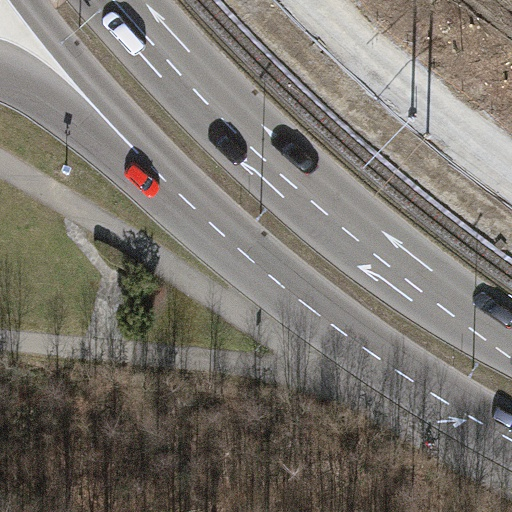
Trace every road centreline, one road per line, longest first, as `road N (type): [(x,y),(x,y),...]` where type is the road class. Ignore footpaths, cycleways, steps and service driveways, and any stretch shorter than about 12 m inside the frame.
road 1 (secondary): [(0,5),(106,125),(279,283),(383,361),(511,439)]
road 2 (secondary): [(511,340),(364,243),(223,117),(116,0)]
